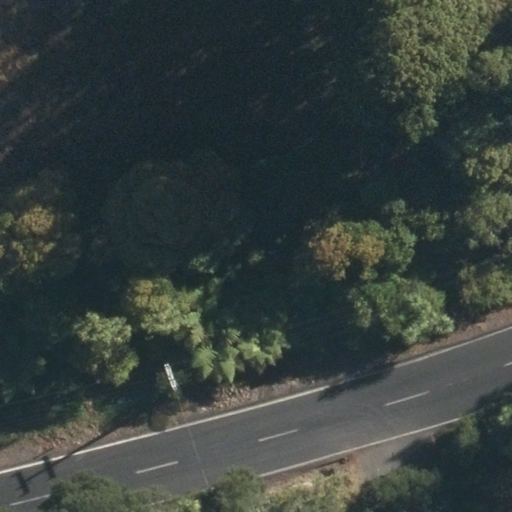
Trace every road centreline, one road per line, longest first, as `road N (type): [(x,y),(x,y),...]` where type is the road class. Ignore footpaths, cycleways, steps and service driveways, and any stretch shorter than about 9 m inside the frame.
road 1 (unclassified): [(511,363),(0,501)]
road 2 (track): [(476,378),(349,511)]
